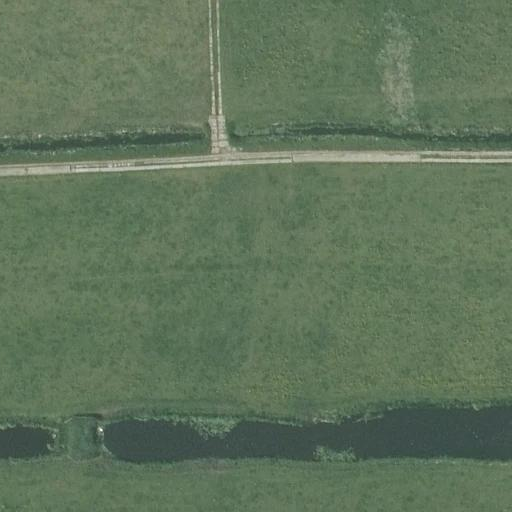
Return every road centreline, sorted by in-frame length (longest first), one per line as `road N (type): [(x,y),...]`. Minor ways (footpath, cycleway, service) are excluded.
road 1 (track): [(511,157),(219,159),(0,172)]
road 2 (track): [(219,159),(213,0)]
